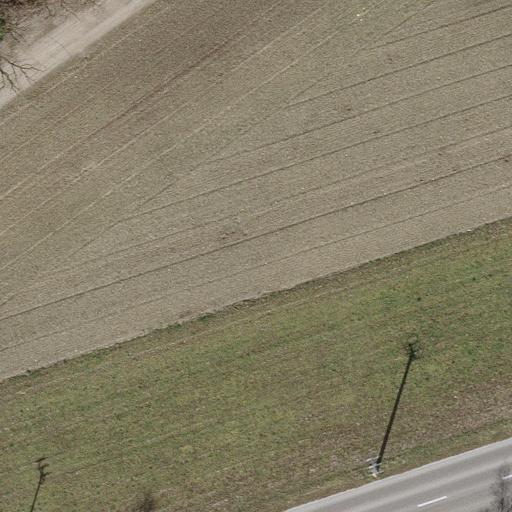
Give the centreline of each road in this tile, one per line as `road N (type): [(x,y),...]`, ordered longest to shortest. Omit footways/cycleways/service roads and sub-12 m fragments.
road 1 (track): [(125,0),(0,90)]
road 2 (tertiary): [(511,475),(396,511)]
